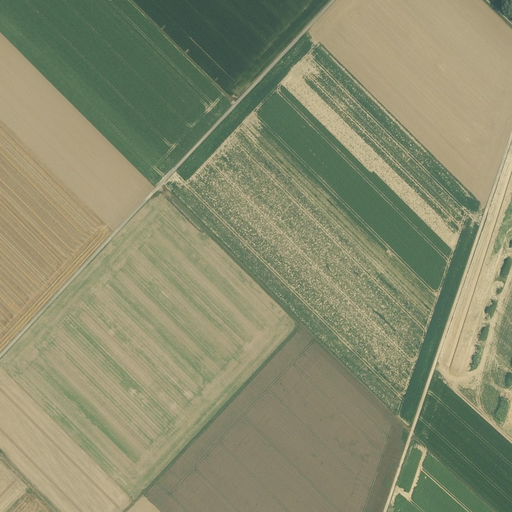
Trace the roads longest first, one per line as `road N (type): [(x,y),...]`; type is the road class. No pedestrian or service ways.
road 1 (track): [(334,0),(0,356)]
road 2 (track): [(498,511),(158,186)]
road 3 (track): [(511,134),(385,511)]
road 4 (track): [(303,326),(132,511)]
road 5 (track): [(235,105),(131,0)]
